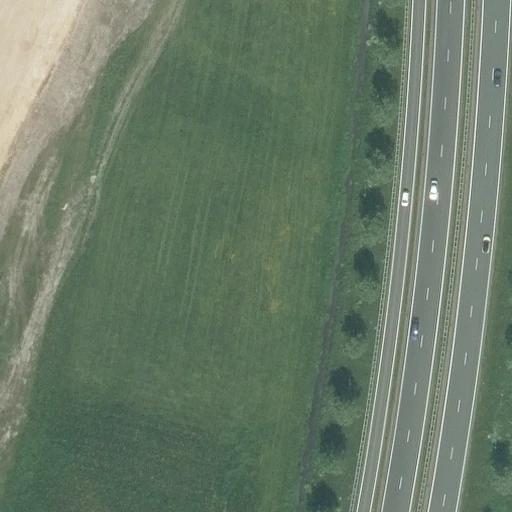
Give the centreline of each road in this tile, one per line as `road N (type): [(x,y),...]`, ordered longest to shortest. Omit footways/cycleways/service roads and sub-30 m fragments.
road 1 (trunk): [(418,0),(413,156),(362,511)]
road 2 (trunk): [(451,0),(426,308),(396,511)]
road 3 (trunk): [(444,511),(483,208),(497,0)]
